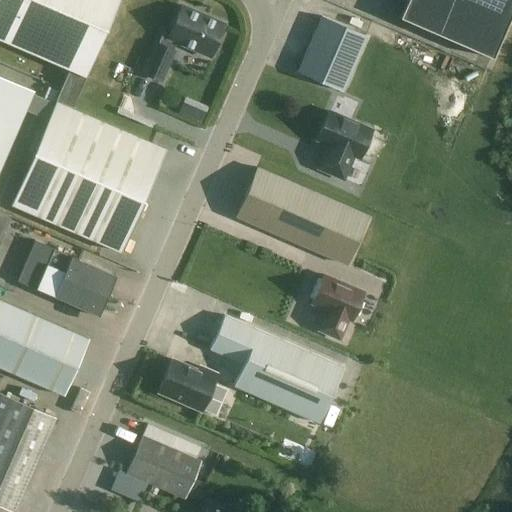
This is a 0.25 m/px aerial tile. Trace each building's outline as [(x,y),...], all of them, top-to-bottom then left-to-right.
[(31,94),(32,92),(0,77),(0,164),(24,110),(46,120),(9,204),(119,253),(164,150),(71,108),(117,0),(0,0),(0,40),(68,70),(53,104),(31,94)] [(384,0),(388,1),(388,0),(345,0),(345,1),(374,13),(379,0),(384,0)] [(511,0),(406,0),(399,18),(491,58),(511,9),(511,0)] [(223,25),(180,6),(168,34),(163,31),(157,44),(143,74),(160,81),(173,51),(172,51),(176,42),(210,57),(223,25)] [(366,36),(322,17),(297,73),(342,92),(366,36)] [(371,131),(329,112),(316,140),(328,145),(318,169),(343,180),(353,156),(359,159),(371,131)] [(368,217),(257,169),(236,217),(346,265),(368,217)] [(0,213),(0,242),(11,218),(0,213)] [(115,277),(34,242),(16,282),(98,318),(115,277)] [(364,294),(323,276),(311,304),(327,311),(319,331),(339,340),(348,320),(351,322),(364,294)] [(360,313),(371,316),(375,297),(365,295),(360,313)] [(88,340),(0,301),(0,369),(63,397),(88,340)] [(343,369),(224,317),(209,350),(243,365),(233,387),(319,424),(343,369)] [(197,372),(172,361),(158,393),(202,412),(217,376),(199,368),(197,372)] [(13,511),(54,420),(0,395),(0,507),(10,511),(13,511)] [(148,424),(143,436),(126,475),(185,500),(202,461),(195,458),(200,447),(148,424)]
